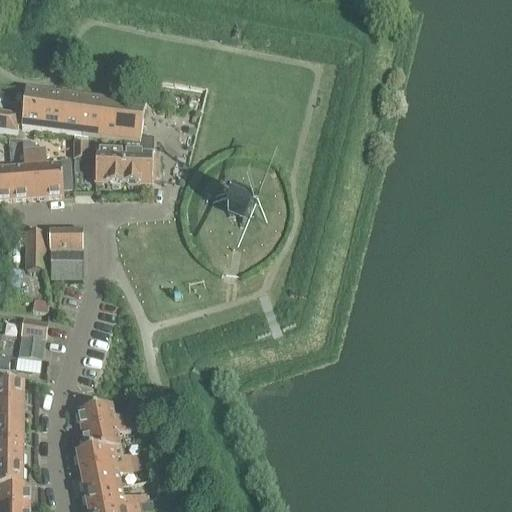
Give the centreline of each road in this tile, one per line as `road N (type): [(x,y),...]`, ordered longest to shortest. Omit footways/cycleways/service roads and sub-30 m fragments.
road 1 (residential): [(68,511),(60,405),(103,243)]
road 2 (residential): [(0,222),(103,217),(103,243)]
